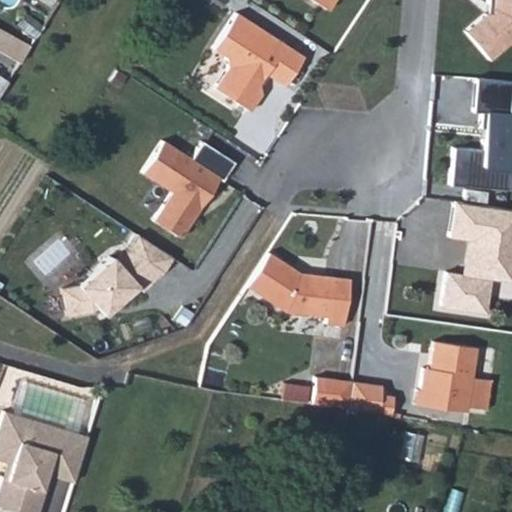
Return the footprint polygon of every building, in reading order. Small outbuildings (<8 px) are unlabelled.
[(511,0),(486,0),(487,1),(480,0),(459,18),(485,47),(511,22),(511,0)] [(296,47),(228,4),(206,38),(220,46),(222,57),(209,79),(244,100),(255,84),(253,73),(259,64),(278,76),(296,47)] [(508,70),(472,68),(470,100),(478,100),(477,117),(482,117),(481,139),(451,138),(449,175),(508,178),(509,156),(511,156),(511,84),(507,84),(508,70)] [(231,154),(196,132),(186,148),(155,129),(134,162),(167,182),(150,210),(179,228),(191,209),(188,207),(194,199),(196,200),(215,171),(219,173),(231,154)] [(485,196),(454,192),(450,227),(471,229),(466,264),(446,262),(441,297),(488,303),(492,270),(511,272),(511,214),(483,211),(485,196)] [(511,199),(485,196),(483,211),(511,214),(511,199)] [(137,227),(128,242),(164,264),(172,250),(137,227)] [(81,284),(66,287),(72,314),(97,309),(101,303),(109,310),(120,299),(124,301),(142,282),(146,284),(164,264),(128,242),(116,255),(111,251),(81,284)] [(299,265),(268,246),(247,279),(285,304),(327,309),(326,316),(344,319),(350,271),(326,268),(325,272),(317,271),(315,266),(299,265)] [(422,379),(419,378),(417,394),(469,401),(478,338),(436,331),(431,365),(424,364),(422,379)] [(353,376),(317,371),(313,398),(350,403),(353,376)] [(77,462),(88,428),(3,401),(0,412),(0,451),(6,453),(10,455),(6,469),(1,468),(0,472),(0,500),(35,511),(44,481),(40,480),(45,465),(49,466),(53,454),(77,462)] [(10,455),(6,453),(1,468),(6,469),(10,455)] [(73,474),(77,462),(53,454),(49,466),(73,474)] [(44,481),(49,466),(45,465),(40,480),(44,481)]
